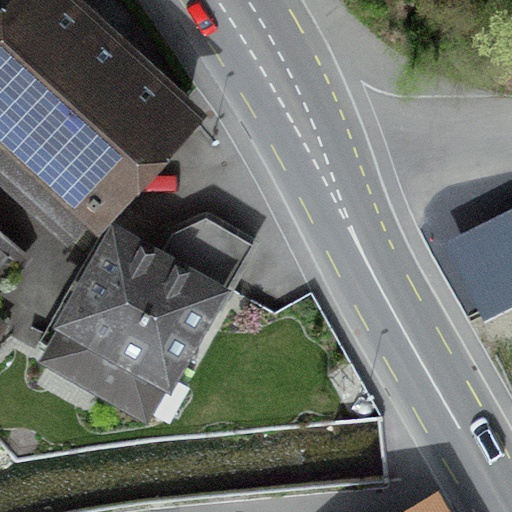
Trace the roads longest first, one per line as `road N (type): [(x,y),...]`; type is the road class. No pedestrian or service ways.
road 1 (primary): [(322,169),(434,393),(504,511)]
road 2 (primary): [(228,0),(322,169)]
road 3 (residential): [(511,149),(379,149),(322,169)]
road 4 (residential): [(307,511),(484,490)]
